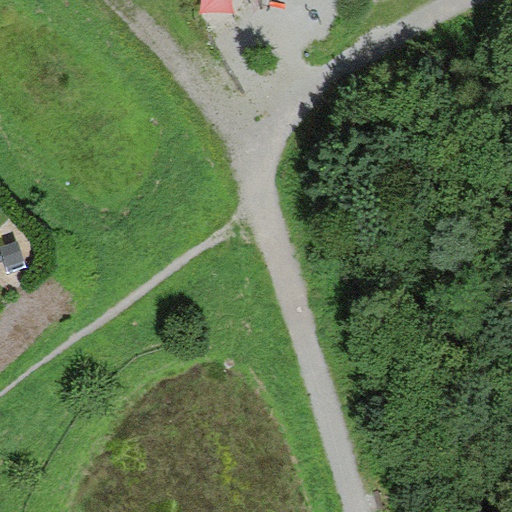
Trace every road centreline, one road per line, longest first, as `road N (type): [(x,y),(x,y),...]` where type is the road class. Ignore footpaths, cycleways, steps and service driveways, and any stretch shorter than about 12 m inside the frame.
road 1 (track): [(264,208),(233,125),(474,0)]
road 2 (track): [(363,511),(264,208)]
